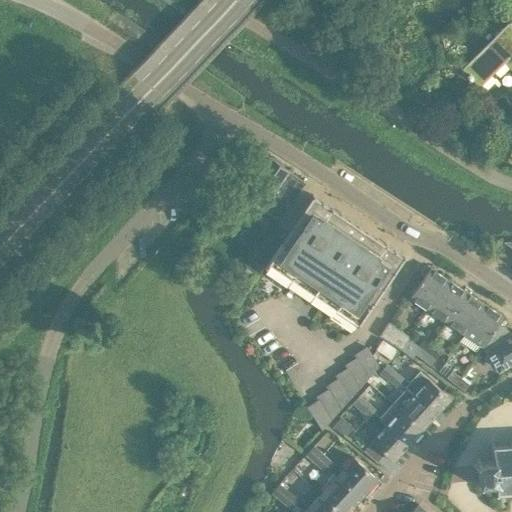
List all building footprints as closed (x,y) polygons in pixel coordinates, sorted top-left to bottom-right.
[(511,29),(507,23),(461,69),(478,86),(502,61),(509,65),(511,61),(511,29)] [(281,165),(283,163),(280,158),(275,155),(270,155),(269,157),(267,156),(242,194),(279,219),(304,182),(287,170),(288,169),(281,165)] [(373,302),(404,256),(312,194),(281,240),(282,241),(268,261),(302,284),(305,280),(328,295),(325,299),(359,322),(373,302)] [(246,267),(258,275),(281,240),(269,232),(246,267)] [(409,297),(427,310),(448,279),(430,267),(409,297)] [(427,310),(445,322),(466,291),(448,279),(427,310)] [(445,322),(463,334),(484,303),(466,291),(445,322)] [(463,334),(482,347),(499,322),(503,316),(484,303),(463,334)] [(410,336),(388,322),(380,335),(401,349),(407,340),(408,338),(410,336)] [(506,328),(499,322),(482,347),(487,349),(485,351),(488,355),(486,358),(485,361),(485,364),(487,367),(490,368),(493,369),(496,368),(499,372),(511,363),(511,333),(510,335),(506,328)] [(407,340),(401,349),(413,358),(415,354),(421,358),(426,351),(408,338),(407,340)] [(382,339),(380,342),(376,349),(391,358),(397,349),(382,339)] [(357,357),(369,376),(379,366),(366,346),(355,354),(357,357)] [(426,351),(421,358),(431,366),(436,358),(426,351)] [(345,364),(347,368),(360,387),(369,376),(357,357),(345,364)] [(387,364),(380,372),(388,380),(395,372),(387,364)] [(350,397),(360,387),(347,368),(336,375),(338,378),(350,397)] [(444,376),(456,385),(461,378),(449,369),(444,376)] [(437,415),(451,399),(419,371),(405,386),(408,388),(407,389),(437,415)] [(395,372),(388,380),(397,387),(404,379),(395,372)] [(326,385),(328,389),(341,408),(350,397),(338,378),(326,385)] [(461,378),(456,385),(462,389),(467,383),(461,378)] [(319,399),(331,418),(341,408),(328,389),(317,396),(319,399)] [(423,430),(437,415),(407,389),(393,404),(398,409),(423,430)] [(360,410),(368,401),(360,393),(351,403),(360,410)] [(321,428),(322,428),(331,418),(319,399),(308,406),(321,428)] [(360,410),(368,418),(376,409),(368,401),(360,410)] [(423,430),(398,409),(393,404),(379,420),(386,426),(386,425),(409,446),(423,430)] [(336,425),(352,437),(359,429),(342,416),(336,425)] [(371,442),(394,462),(409,446),(386,425),(386,426),(371,442)] [(511,442),(511,446),(494,447),(493,444),(491,444),(492,461),(479,462),(479,458),(476,458),(476,462),(473,462),(473,465),(476,465),(477,480),(474,481),(474,484),(478,484),(478,488),(481,488),(481,484),(494,483),(495,498),(497,498),(497,494),(511,493),(511,442)] [(305,455),(315,464),(324,454),(314,445),(305,455)] [(333,462),(324,454),(315,464),(324,472),(333,462)] [(337,477),(361,499),(378,480),(354,459),(337,477)] [(337,477),(321,495),(339,511),(348,511),(361,499),(337,477)] [(271,493),(282,501),(290,491),(280,483),(271,493)] [(299,499),(290,491),(282,501),(291,509),(299,499)] [(339,511),(321,495),(305,511),(339,511)]
